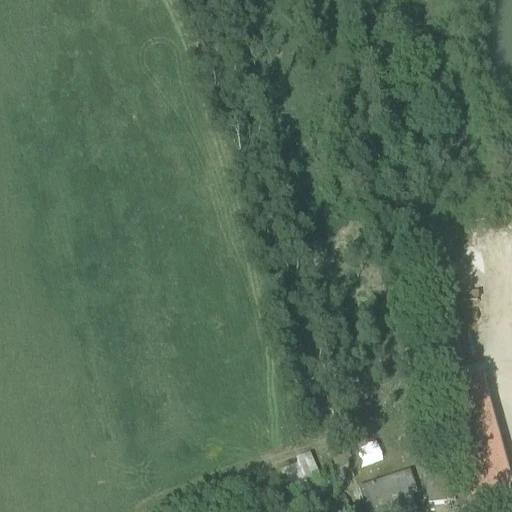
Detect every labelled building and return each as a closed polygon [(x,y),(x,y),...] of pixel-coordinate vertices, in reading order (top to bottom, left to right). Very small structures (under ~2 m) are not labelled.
[(511,511),(511,476),(486,383),(455,391),(449,368),(436,371),(475,511),(511,511)] [(426,376),(413,381),(419,395),(431,390),(426,376)] [(307,405),(311,417),(325,413),(322,400),(307,405)] [(294,470),(334,501),(340,492),(301,462),(294,470)] [(424,468),(427,508),(454,506),(452,481),(444,482),(443,466),(424,468)] [(359,511),(407,511),(415,509),(408,492),(414,490),(406,471),(356,492),(363,510),(359,511)] [(277,485),(281,497),(297,492),(293,480),(277,485)]
